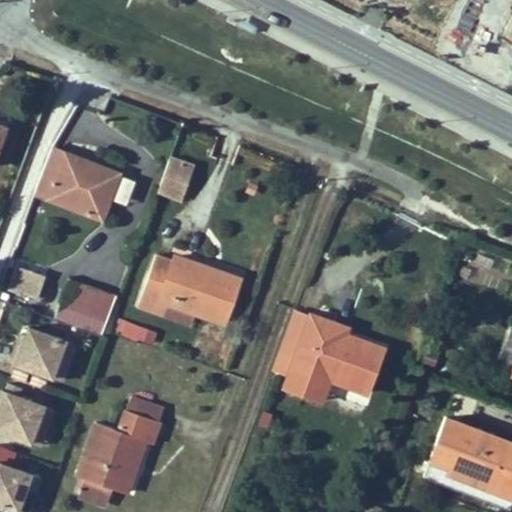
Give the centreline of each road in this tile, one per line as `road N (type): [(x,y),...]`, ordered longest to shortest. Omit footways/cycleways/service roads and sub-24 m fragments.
road 1 (residential): [(411,186),(78,60)]
road 2 (secondary): [(511,127),(257,0)]
road 3 (residential): [(78,60),(0,262)]
